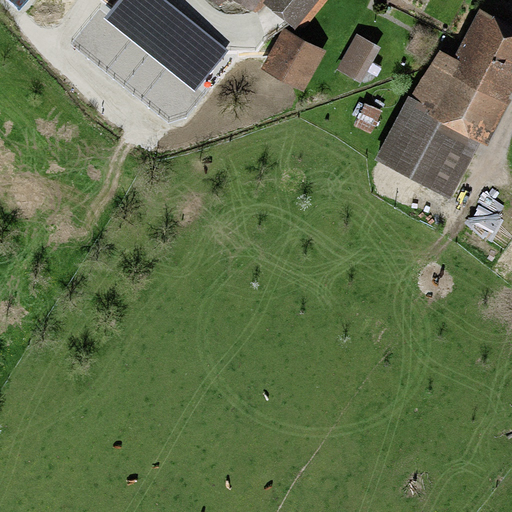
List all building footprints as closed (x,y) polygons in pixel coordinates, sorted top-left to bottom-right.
[(39,0),(0,0),(0,5),(19,22),(39,0)] [(268,0),(268,1),(295,23),(313,0),(389,0),(390,0),(389,0),(268,0)] [(410,101),(477,137),(484,141),(511,88),(511,38),(481,21),(457,65),(436,53),(410,101)] [(374,46),(361,39),(346,69),(359,76),(374,46)] [(314,55),(289,42),(273,73),(298,85),(314,55)] [(477,137),(410,101),(379,159),(446,195),(477,137)]
